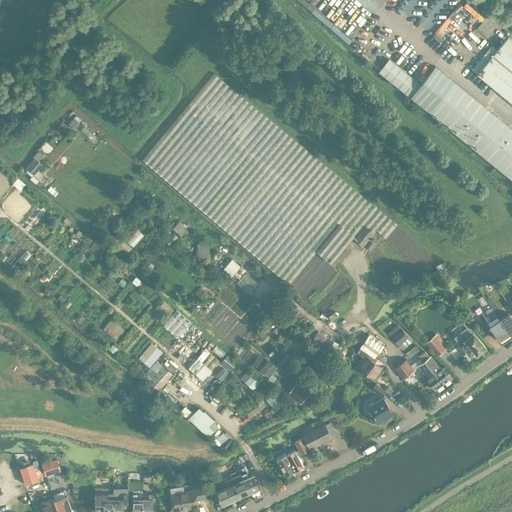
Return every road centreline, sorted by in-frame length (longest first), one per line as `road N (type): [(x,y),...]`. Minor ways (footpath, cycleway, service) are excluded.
road 1 (residential): [(245,511),(403,425),(511,348)]
road 2 (unknown): [(511,117),(371,0)]
road 3 (unknown): [(425,410),(401,385),(364,309),(356,260)]
